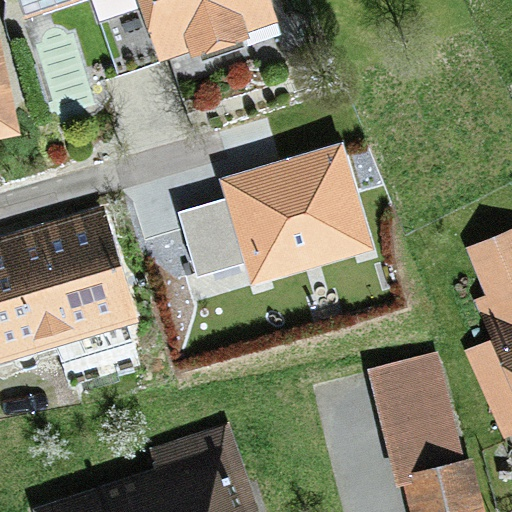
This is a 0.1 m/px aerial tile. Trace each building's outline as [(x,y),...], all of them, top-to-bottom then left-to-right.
[(158,54),(159,57),(189,47),(190,51),(197,49),(200,58),(283,31),(272,0),(20,0),(25,14),(42,8),(48,27),(97,11),(116,68),(158,54)] [(0,133),(20,130),(0,31),(0,133)] [(245,290),(386,249),(350,127),(216,166),(229,208),(183,221),(198,274),(237,262),(245,290)] [(105,202),(0,231),(0,357),(17,353),(21,367),(133,336),(129,321),(138,319),(105,202)] [(511,428),(511,223),(466,244),(486,290),(474,295),(492,334),(463,346),(502,433),(511,428)] [(410,511),(485,511),(472,452),(464,454),(439,346),(367,362),(394,481),(403,479),(410,511)] [(156,464),(34,503),(36,511),(259,511),(229,419),(149,444),(156,464)]
